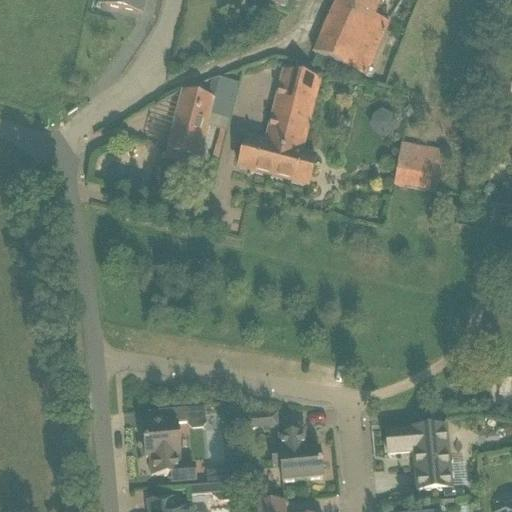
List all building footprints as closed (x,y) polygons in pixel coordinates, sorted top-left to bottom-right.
[(105,0),(103,8),(139,16),(142,0),(105,0)] [(249,0),(249,1),(290,12),(293,0),(249,0)] [(337,0),(313,56),(316,57),(335,65),(365,78),(388,25),(373,18),(380,0),(337,0)] [(335,65),(316,57),(311,69),(331,75),(335,65)] [(247,138),(239,171),(308,188),(315,162),(301,158),(321,82),(283,73),(266,143),(247,138)] [(168,149),(200,159),(207,130),(226,135),(240,88),(219,82),(214,103),(182,94),(168,149)] [(442,154),(401,146),(393,189),(434,197),(442,154)] [(148,189),(150,183),(143,181),(140,193),(153,196),(154,190),(148,189)] [(195,466),(179,467),(176,427),(188,426),(188,428),(193,432),(204,432),(207,427),(206,409),(186,411),(151,414),(152,428),(143,429),(146,461),(149,460),(151,478),(172,476),(173,486),(197,484),(195,466)] [(258,431),(257,419),(247,420),(248,432),(258,431)] [(411,434),(386,436),(388,457),(413,455),(417,495),(442,492),(451,491),(449,471),(445,430),(442,430),(440,428),(436,427),(433,427),(430,429),(428,431),(411,433),(411,434)] [(273,470),(281,470),(282,485),(322,482),(320,455),(307,456),(305,435),(278,438),(280,453),(271,454),(273,470)] [(207,488),(229,486),(231,486),(230,471),(206,473),(207,488)] [(229,486),(207,488),(189,490),(189,499),(211,497),(219,505),(231,504),(230,496),(229,486)] [(443,501),(464,499),(463,490),(451,491),(442,492),(443,501)] [(177,511),(177,502),(147,505),(148,511),(177,511)] [(256,505),(256,511),(284,511),(284,503),(256,505)]
